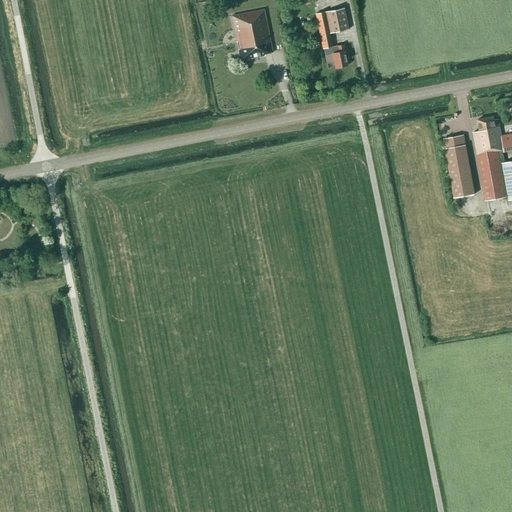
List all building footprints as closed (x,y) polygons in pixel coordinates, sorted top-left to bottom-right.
[(322,49),(323,49),(325,56),(332,55),(335,68),(347,66),(343,45),(332,47),(329,34),(348,30),(344,8),(315,14),(322,49)] [(231,16),(240,60),(264,56),(264,54),(272,53),(264,10),(231,16)] [(504,151),(504,153),(511,151),(511,134),(501,136),(498,119),(494,120),(494,117),(477,120),(479,131),(473,133),(477,156),(485,202),(506,198),(498,152),(504,151)] [(474,193),(463,135),(443,138),(453,197),(474,193)] [(511,162),(502,164),(509,202),(511,201),(511,162)]
